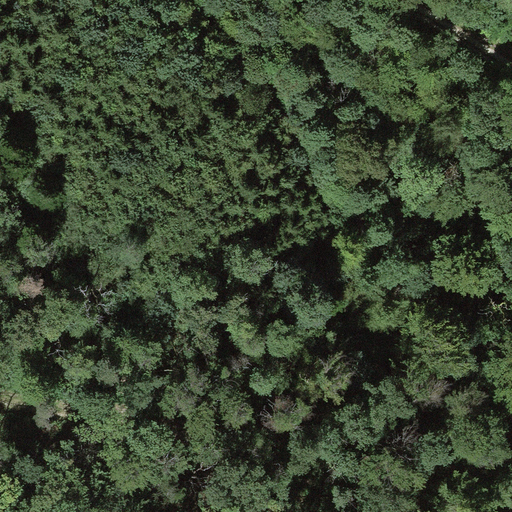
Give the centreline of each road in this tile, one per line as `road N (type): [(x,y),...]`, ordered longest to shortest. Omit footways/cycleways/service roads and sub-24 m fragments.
road 1 (track): [(511,410),(399,293),(321,163),(183,0)]
road 2 (track): [(202,491),(186,438),(160,423),(0,402)]
road 3 (track): [(403,0),(511,70)]
